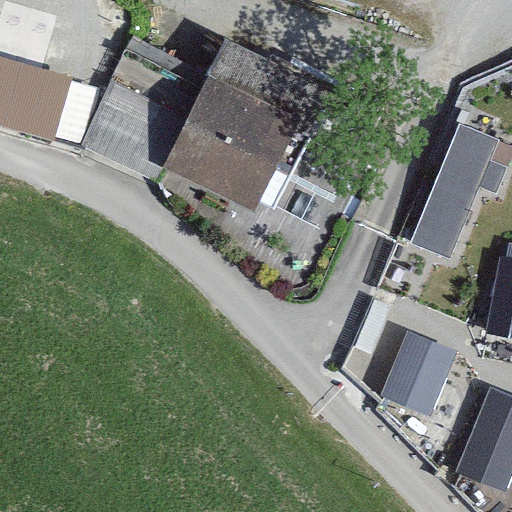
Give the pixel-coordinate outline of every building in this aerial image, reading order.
[(297,80),(211,40),(151,169),(237,209),(297,80)] [(85,89),(0,64),(0,126),(68,147),(85,89)] [(172,90),(106,65),(73,154),(139,178),(172,90)] [(496,138),(459,123),(412,238),(449,253),(478,181),(495,188),(504,165),(488,158),(496,138)] [(511,259),(502,258),(490,328),(511,332),(511,259)] [(453,349),(410,332),(386,392),(429,409),(453,349)] [(511,463),(511,396),(490,388),(458,468),(503,486),(511,463)]
